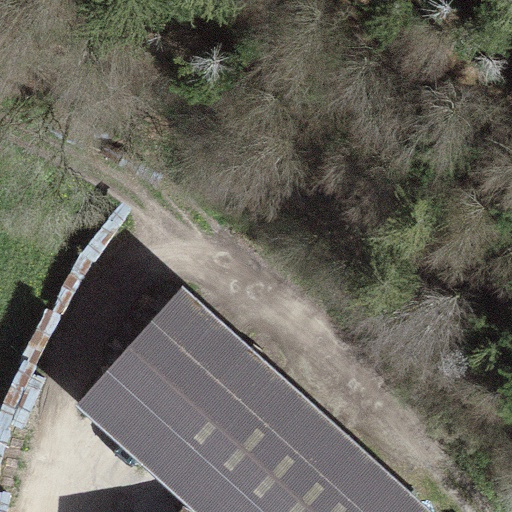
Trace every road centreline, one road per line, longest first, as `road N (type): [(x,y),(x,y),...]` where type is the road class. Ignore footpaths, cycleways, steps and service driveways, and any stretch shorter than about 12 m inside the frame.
road 1 (track): [(20,511),(56,389),(82,338),(143,260),(172,244),(194,244),(243,266),(293,300),(366,365),(486,511)]
road 2 (track): [(0,132),(101,171),(134,196),(172,244)]
road 3 (track): [(511,111),(335,0)]
